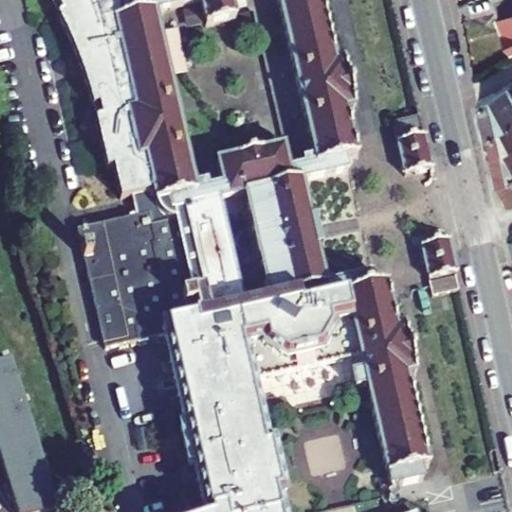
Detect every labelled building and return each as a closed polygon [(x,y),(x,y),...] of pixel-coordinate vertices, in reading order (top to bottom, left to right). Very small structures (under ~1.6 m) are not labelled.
[(321,0),(53,0),(62,14),(57,17),(78,64),(92,108),(98,107),(101,119),(94,121),(106,171),(113,169),(120,201),(131,198),(136,218),(77,232),(104,351),(165,337),(186,428),(194,465),(204,511),(285,511),(283,500),(270,446),(255,383),(363,358),(366,372),(354,375),(357,390),(370,387),(393,488),(427,481),(424,470),(432,468),(411,378),(419,377),(416,364),(405,328),(397,330),(387,285),(374,288),(371,277),(326,287),(317,250),(322,249),(315,220),(310,221),(302,184),(347,173),(344,162),(357,159),(347,114),(355,112),(347,76),(344,63),(336,65),(321,0)] [(511,0),(493,0),(511,42),(511,0)] [(511,82),(478,101),(485,132),(511,118),(511,82)] [(425,137),(420,117),(392,124),(397,143),(425,137)] [(511,118),(485,132),(490,154),(511,141),(511,118)] [(433,171),(425,137),(397,143),(403,171),(415,168),(417,174),(433,171)] [(511,141),(490,154),(497,183),(511,175),(511,141)] [(417,174),(415,168),(403,171),(404,177),(417,174)] [(511,204),(511,175),(497,183),(509,206),(511,204)] [(34,248),(46,244),(41,228),(30,232),(34,248)] [(428,282),(456,275),(449,242),(433,245),(434,251),(422,254),(428,282)] [(434,251),(433,245),(420,248),(422,254),(434,251)] [(430,289),(432,298),(460,291),(458,282),(430,289)] [(47,511),(55,510),(10,363),(0,366),(0,458),(8,484),(5,485),(9,498),(12,497),(16,511),(47,511)] [(194,465),(186,428),(180,429),(188,467),(194,465)] [(276,444),(270,446),(283,500),(288,498),(276,444)] [(486,511),(481,491),(442,500),(445,511),(486,511)] [(445,511),(442,500),(435,501),(437,511),(445,511)]
